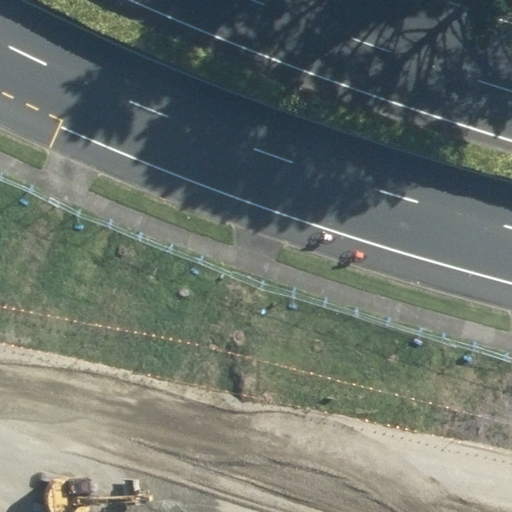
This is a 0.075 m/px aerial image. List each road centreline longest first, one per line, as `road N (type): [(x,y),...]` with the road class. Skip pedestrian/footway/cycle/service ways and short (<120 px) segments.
road 1 (primary): [(511,410),(231,325),(0,222)]
road 2 (primary): [(270,0),(511,83)]
